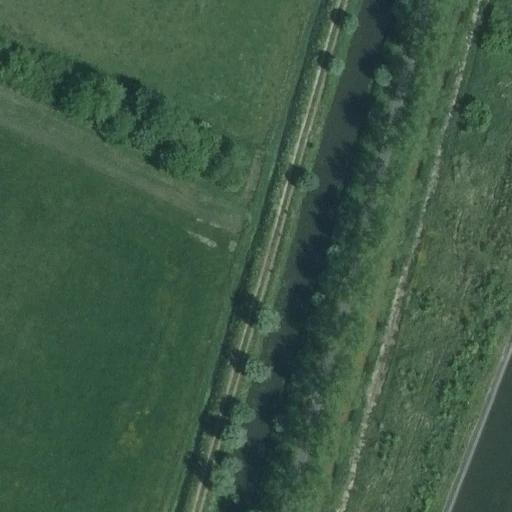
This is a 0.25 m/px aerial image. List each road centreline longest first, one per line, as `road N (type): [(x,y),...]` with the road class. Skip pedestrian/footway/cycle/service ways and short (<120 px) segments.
road 1 (track): [(188,511),(329,0)]
road 2 (track): [(0,102),(269,213)]
